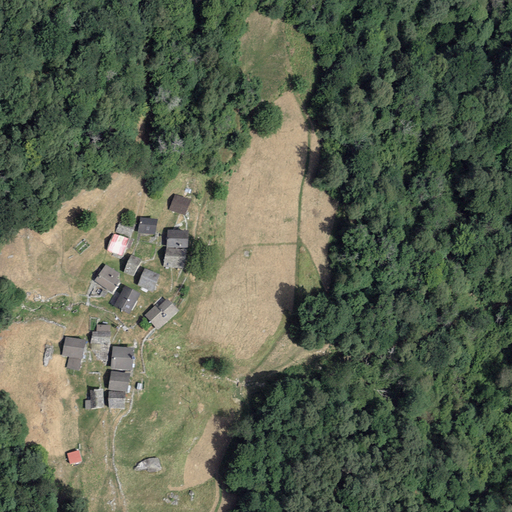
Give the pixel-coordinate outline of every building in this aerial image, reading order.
[(191,203),(175,197),(169,212),(184,218),(191,203)] [(135,228),(121,222),(116,232),(130,238),(135,228)] [(157,224),(141,222),(140,236),(156,238),(157,224)] [(190,233),(170,232),(169,250),(189,252),(190,233)] [(129,244),(115,238),(110,252),(124,257),(129,244)] [(187,255),(167,253),(166,270),(185,272),(187,255)] [(142,263),(133,258),(124,275),(134,280),(142,263)] [(121,278),(107,268),(95,284),(114,297),(122,285),(118,282),(121,278)] [(162,278),(146,271),(138,289),(155,296),(162,278)] [(141,297),(126,289),(116,306),(131,315),(141,297)] [(180,314),(168,301),(158,310),(156,308),(145,318),(158,333),(180,314)] [(112,322),(99,321),(98,331),(112,331),(112,322)] [(110,334),(95,333),(95,347),(109,348),(110,334)] [(87,343),(66,339),(63,357),(71,359),(69,368),(79,370),(81,361),(83,361),(87,343)] [(134,350),(116,349),(114,371),(132,372),(134,350)] [(129,376),(111,374),(109,391),(127,393),(129,376)] [(104,390),(85,391),(86,411),(105,410),(104,390)] [(126,395),(111,395),(111,410),(125,410),(126,395)] [(72,465),(85,461),(81,450),(69,454),(72,465)]
